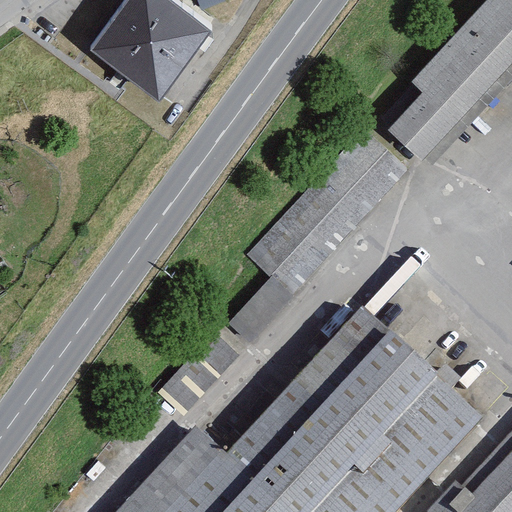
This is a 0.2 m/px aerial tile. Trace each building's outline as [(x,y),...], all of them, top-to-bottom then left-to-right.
[(188,0),(137,0),(105,46),(174,95),(224,26),(188,0)] [(430,89),(399,121),(432,153),(511,69),(511,0),(494,0),(419,79),(430,89)] [(373,128),(264,239),(306,279),(414,168),(373,128)] [(279,275),(233,319),(254,341),(300,297),(279,275)] [(331,320),(340,328),(356,309),(347,301),(331,320)] [(401,511),(481,427),(362,317),(227,461),(207,443),(142,511),(401,511)] [(220,329),(166,387),(190,409),(244,351),(220,329)] [(511,511),(511,442),(446,511),(511,511)]
